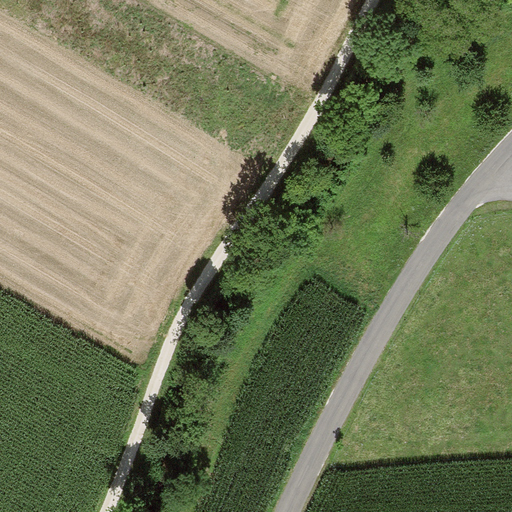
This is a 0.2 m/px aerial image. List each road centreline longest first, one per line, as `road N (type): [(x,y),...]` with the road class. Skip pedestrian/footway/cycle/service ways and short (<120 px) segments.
road 1 (track): [(373,0),(271,181),(186,303),(106,511)]
road 2 (unclassified): [(511,145),(434,233),(286,511)]
